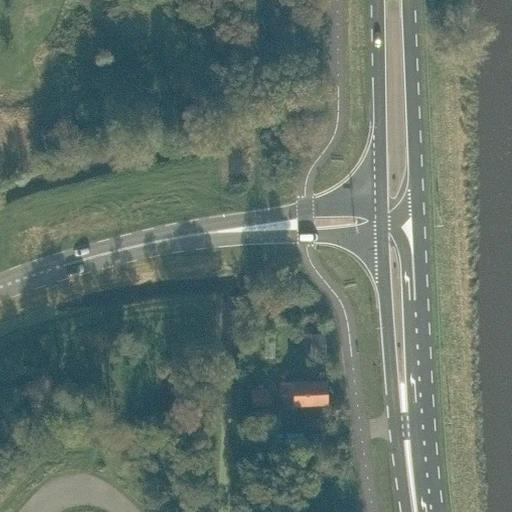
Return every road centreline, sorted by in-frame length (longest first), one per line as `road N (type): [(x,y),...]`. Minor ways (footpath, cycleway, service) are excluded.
road 1 (tertiary): [(0,286),(153,242),(305,223)]
road 2 (primary): [(414,217),(406,0)]
road 3 (primary): [(410,423),(420,337),(414,217)]
road 4 (primary): [(379,0),(381,203)]
road 5 (primary): [(382,233),(390,356),(410,423)]
